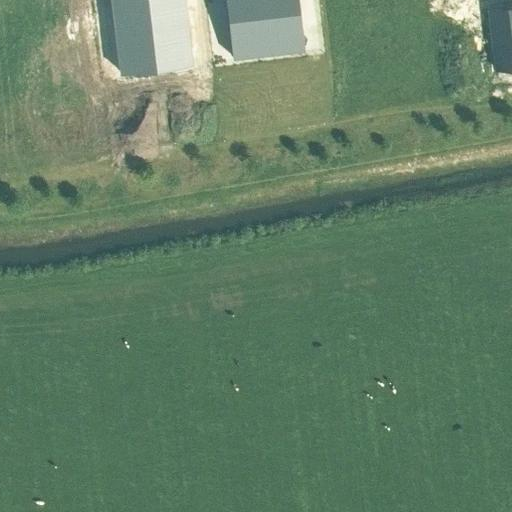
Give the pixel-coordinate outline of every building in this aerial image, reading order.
[(64,32),(60,0),(0,0),(0,7),(4,39),(64,32)] [(110,0),(119,71),(192,62),(184,0),(110,0)] [(225,0),(227,13),(232,55),(304,47),(298,0),(225,0)] [(338,0),(343,36),(414,27),(410,0),(338,0)] [(511,4),(487,8),(494,67),(511,64),(511,4)] [(69,76),(64,32),(4,39),(9,83),(69,76)]
